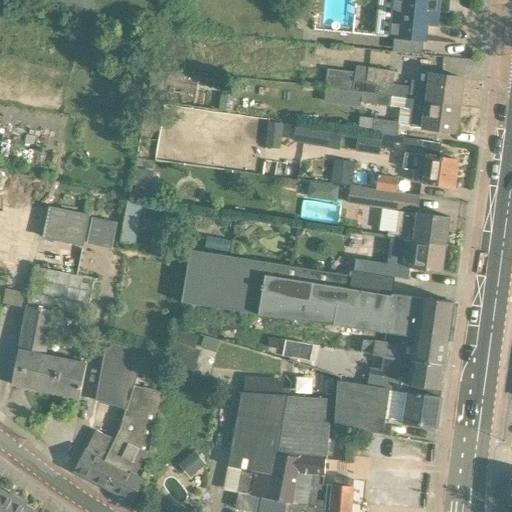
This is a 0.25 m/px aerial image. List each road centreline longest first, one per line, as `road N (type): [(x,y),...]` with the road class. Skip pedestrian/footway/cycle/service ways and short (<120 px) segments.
road 1 (secondary): [(468,511),(511,177)]
road 2 (tertiary): [(103,511),(0,438)]
